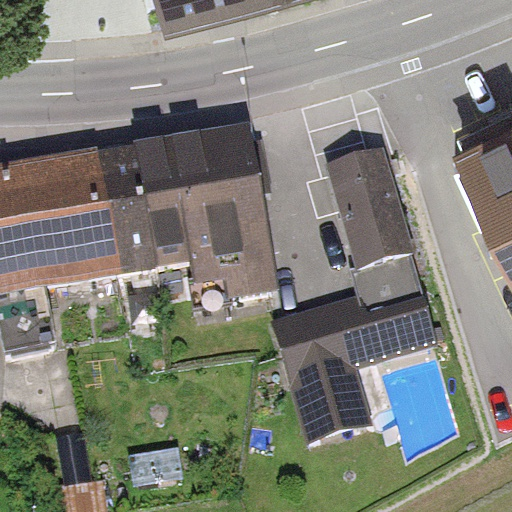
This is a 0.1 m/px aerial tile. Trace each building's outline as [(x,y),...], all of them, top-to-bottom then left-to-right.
[(166,0),(170,12),(218,0),(166,0)] [(511,137),(470,156),(511,249),(511,137)] [(267,139),(115,163),(135,287),(191,278),(198,320),(293,305),(267,139)] [(384,160),(332,175),(369,301),(279,327),(313,445),(367,429),(351,373),(438,348),(384,160)] [(68,297),(135,287),(115,163),(49,173),(68,297)] [(68,297),(49,173),(0,181),(0,303),(1,308),(68,297)]
